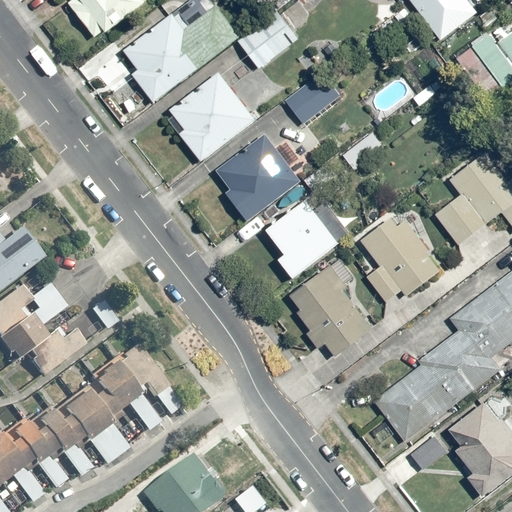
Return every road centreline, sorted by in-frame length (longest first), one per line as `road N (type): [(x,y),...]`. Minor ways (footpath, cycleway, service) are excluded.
road 1 (residential): [(0,48),(208,317),(232,366)]
road 2 (residential): [(26,511),(171,430),(232,366)]
road 3 (residential): [(232,366),(341,511)]
